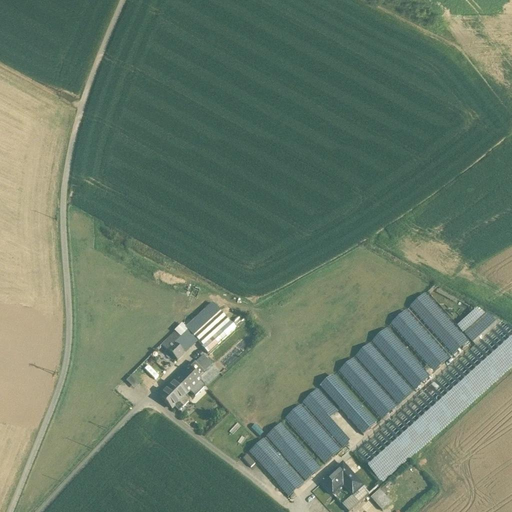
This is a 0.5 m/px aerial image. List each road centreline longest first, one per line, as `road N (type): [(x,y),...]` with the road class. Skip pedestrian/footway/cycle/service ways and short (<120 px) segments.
road 1 (unclassified): [(14,511),(72,353),(60,195),(80,107),(120,0)]
road 2 (residential): [(43,511),(152,396),(298,511)]
